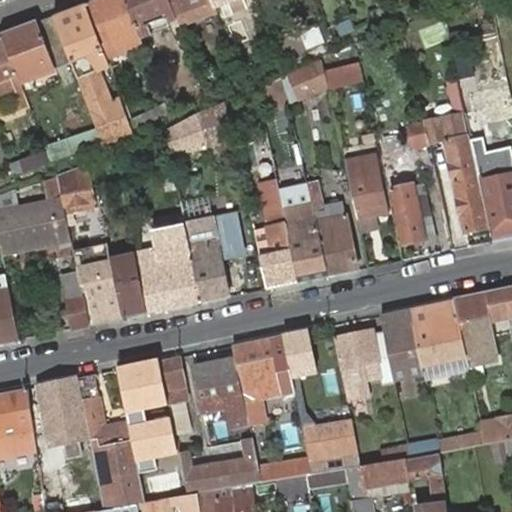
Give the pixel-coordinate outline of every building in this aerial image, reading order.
[(98,0),(87,4),(108,58),(144,45),(141,38),(126,0),(98,0)] [(150,35),(148,31),(147,26),(175,15),(169,0),(126,0),(141,38),(150,35)] [(180,26),(217,12),(213,1),(212,0),(169,0),(175,15),(177,20),(180,26)] [(108,58),(87,4),(55,16),(56,17),(65,41),(73,63),(79,82),(112,69),(108,58)] [(373,21),(388,14),(385,7),(369,14),(373,21)] [(443,7),(405,23),(408,35),(446,20),(443,7)] [(168,23),(177,20),(175,15),(147,26),(148,31),(168,23)] [(4,36),(21,82),(73,63),(65,41),(56,17),(55,16),(4,36)] [(276,43),(283,62),(305,51),(298,33),(276,43)] [(16,92),(24,90),(21,82),(4,36),(0,37),(0,94),(15,89),(16,92)] [(328,85),(323,60),(286,77),(298,100),(328,85)] [(359,63),(325,71),(328,85),(363,80),(359,63)] [(455,115),(426,121),(431,145),(447,142),(467,233),(486,229),(462,114),(465,113),(458,79),(448,81),(455,115)] [(226,98),(167,129),(171,154),(228,143),(235,141),(235,138),(227,104),(226,98)] [(238,99),(227,104),(235,138),(247,136),(238,99)] [(136,130),(170,114),(166,104),(132,121),(136,130)] [(426,121),(423,110),(409,112),(411,124),(426,121)] [(431,145),(426,121),(411,124),(416,148),(431,145)] [(96,129),(46,147),(52,162),(102,145),(96,129)] [(474,156),(485,153),(482,139),(471,141),(474,156)] [(247,197),(235,141),(228,143),(243,221),(252,219),(247,197)] [(511,236),(511,153),(511,148),(485,153),(474,156),(492,241),(511,236)] [(282,200),(271,150),(254,154),(271,220),(266,220),(273,255),(260,258),(267,288),(299,281),(282,200)] [(15,174),(51,161),(47,151),(21,161),(21,162),(11,166),(15,174)] [(386,161),(392,191),(414,186),(408,156),(386,161)] [(375,157),(345,163),(358,220),(387,214),(375,157)] [(114,163),(104,166),(109,186),(119,183),(114,163)] [(91,165),(58,177),(65,207),(92,202),(89,180),(94,178),(91,165)] [(65,207),(58,177),(43,183),(47,203),(16,211),(11,194),(0,197),(0,246),(2,255),(60,241),(71,239),(65,207)] [(318,182),(307,183),(311,201),(328,276),(358,269),(346,216),(327,220),(325,211),(318,182)] [(414,186),(392,191),(404,243),(425,239),(438,238),(427,185),(414,186)] [(255,196),(247,197),(252,219),(254,229),(262,227),(255,196)] [(288,199),(282,200),(299,281),(328,276),(311,201),(291,205),(288,199)] [(345,207),(325,211),(327,220),(346,216),(345,207)] [(102,271),(113,269),(110,257),(101,210),(91,212),(102,271)] [(187,234),(191,252),(201,303),(229,296),(218,238),(215,219),(185,224),(187,234)] [(170,246),(172,256),(191,252),(187,234),(169,238),(170,246)] [(71,239),(60,241),(68,278),(79,275),(71,239)] [(191,252),(172,256),(170,246),(136,252),(149,313),(167,309),(166,303),(181,300),(182,306),(201,303),(191,252)] [(136,252),(110,257),(113,269),(123,319),(149,313),(136,252)] [(123,319),(113,269),(102,271),(84,275),(94,325),(123,319)] [(63,279),(74,329),(89,326),(79,275),(68,278),(63,279)] [(0,277),(0,344),(18,341),(9,292),(6,277),(0,277)] [(511,286),(454,298),(467,357),(468,366),(497,360),(488,322),(508,317),(511,339),(511,418),(481,425),(483,432),(485,444),(493,443),(506,441),(511,439),(511,286)] [(467,357),(454,298),(411,308),(423,367),(467,357)] [(423,367),(411,308),(381,314),(396,381),(425,375),(423,367)] [(369,331),(335,338),(348,400),(369,395),(366,381),(379,378),(369,331)] [(295,332),(284,334),(290,366),(302,364),(295,332)] [(273,336),(235,344),(238,358),(252,423),(252,426),(266,423),(260,398),(284,394),(273,336)] [(188,402),(178,356),(160,360),(168,395),(170,405),(188,402)] [(252,423),(238,358),(193,368),(204,415),(229,410),(233,426),(252,423)] [(168,395),(160,360),(141,364),(148,399),(168,395)] [(141,503),(146,502),(131,431),(129,419),(105,424),(95,373),(80,377),(92,437),(107,510),(141,503)] [(92,437),(80,377),(38,385),(52,445),(63,443),(67,458),(83,455),(80,439),(92,437)] [(0,455),(37,447),(29,387),(0,393),(0,455)] [(188,402),(170,405),(173,422),(175,433),(193,430),(188,402)] [(347,468),(362,466),(353,421),(303,430),(308,457),(312,474),(325,472),(322,459),(341,455),(344,469),(347,468)] [(184,476),(180,453),(175,433),(173,422),(138,429),(150,484),(184,476)] [(485,444),(483,432),(468,435),(470,447),(476,446),(485,444)] [(470,447),(468,435),(438,440),(440,452),(470,447)] [(264,483),(260,465),(254,437),(244,440),(248,458),(194,467),(191,451),(180,453),(184,476),(188,495),(200,493),(264,483)] [(440,452),(438,440),(409,445),(412,457),(440,452)] [(509,457),(506,441),(493,443),(498,464),(510,462),(509,457)] [(407,458),(410,479),(430,476),(444,474),(440,452),(412,457),(407,458)] [(322,459),(325,472),(344,469),(341,455),(322,459)] [(312,474),(308,457),(260,465),(264,483),(279,480),(308,475),(312,474)] [(410,479),(407,458),(362,466),(347,468),(350,485),(352,499),(373,495),(401,491),(411,489),(410,479)] [(308,475),(310,491),(350,485),(347,468),(344,469),(325,472),(312,474),(308,475)] [(448,511),(444,474),(430,476),(434,505),(418,507),(418,511),(448,511)] [(310,491),(308,475),(279,480),(281,495),(310,491)] [(257,511),(255,488),(214,493),(200,493),(202,511),(257,511)] [(413,505),(411,489),(401,491),(404,506),(413,505)] [(188,495),(176,498),(178,508),(185,508),(185,511),(202,511),(200,493),(188,495)] [(375,511),(373,496),(352,499),(353,511),(375,511)] [(170,511),(169,499),(146,502),(141,503),(142,511),(170,511)] [(142,511),(141,503),(107,510),(98,511),(97,511),(142,511)]
